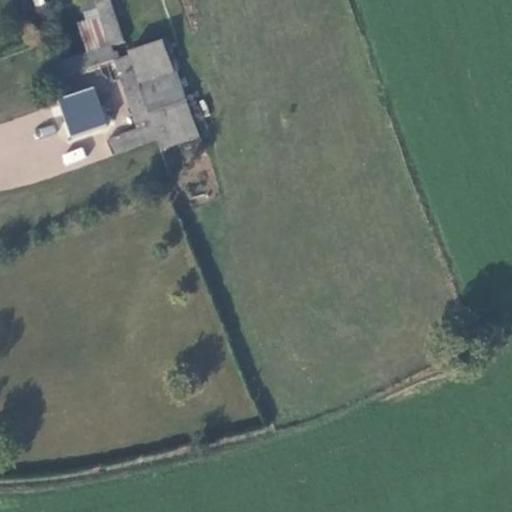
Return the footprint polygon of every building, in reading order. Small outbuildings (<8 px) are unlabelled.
[(50,53),(41,55),(50,79),(64,75),(115,61),(130,57),(111,0),(101,0),(104,6),(97,8),(105,29),(83,37),(87,50),(109,46),(110,52),(54,64),(50,53)] [(140,88),(175,77),(165,47),(130,57),(140,88)] [(146,110),(140,88),(130,57),(115,61),(120,75),(133,115),(146,110)] [(120,75),(115,61),(64,75),(67,86),(120,75)] [(67,86),(64,75),(50,79),(54,90),(67,86)] [(157,144),(159,153),(199,141),(179,76),(175,77),(140,88),(146,110),(157,144)] [(97,130),(109,126),(98,101),(67,114),(77,139),(97,130)] [(114,158),(157,144),(146,110),(133,115),(140,134),(109,145),(114,158)] [(97,130),(77,139),(79,145),(99,138),(97,130)]
